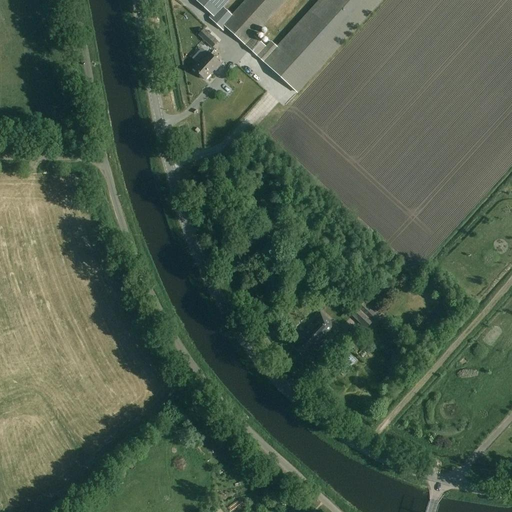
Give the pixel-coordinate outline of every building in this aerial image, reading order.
[(226,28),(246,46),(255,37),(288,0),(249,0),(233,17),(223,8),(229,0),(195,0),(212,15),(209,18),(223,31),(226,28)] [(266,47),(255,37),(246,46),(297,93),(382,0),(319,0),(277,47),(271,42),(266,47)] [(212,49),(218,43),(205,30),(199,36),(212,49)] [(216,71),(221,65),(208,52),(193,69),(205,80),(214,70),(216,71)] [(249,136),(278,105),(268,95),(239,126),(249,136)] [(361,302),(350,313),(366,328),(376,317),(361,302)] [(325,346),(340,331),(319,311),(302,329),(305,332),(294,344),(306,356),(320,342),(325,346)] [(344,376),(358,361),(347,352),(334,367),(344,376)]
